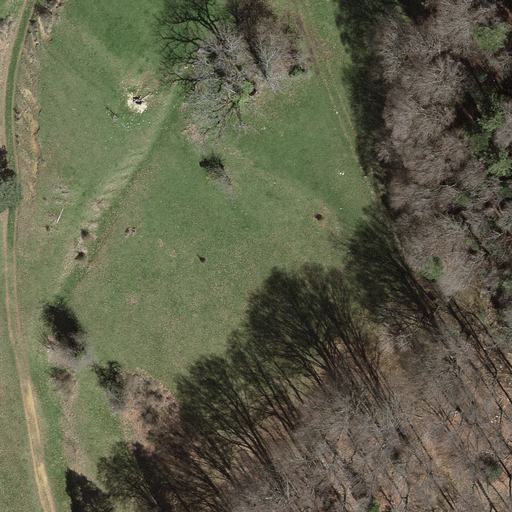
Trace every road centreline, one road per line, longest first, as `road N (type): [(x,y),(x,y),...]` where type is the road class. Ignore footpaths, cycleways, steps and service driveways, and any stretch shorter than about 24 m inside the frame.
road 1 (track): [(28,0),(9,89),(11,294),(49,511)]
road 2 (track): [(299,0),(380,204),(449,306),(492,342),(511,348)]
